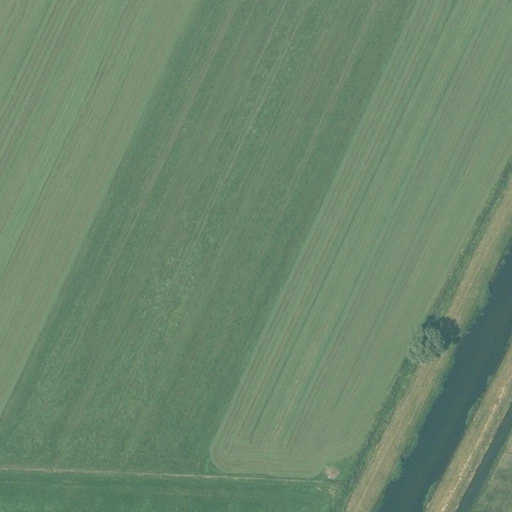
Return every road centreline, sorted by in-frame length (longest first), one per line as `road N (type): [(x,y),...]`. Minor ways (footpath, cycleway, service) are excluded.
road 1 (track): [(511,225),(361,511)]
road 2 (track): [(511,370),(435,511)]
